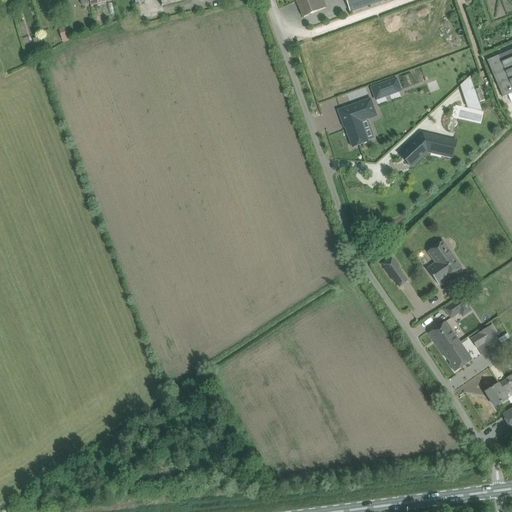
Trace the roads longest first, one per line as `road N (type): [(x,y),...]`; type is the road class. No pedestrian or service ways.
road 1 (unclassified): [(498,491),(491,456),(361,261),(267,0)]
road 2 (primary): [(498,491),(342,511)]
